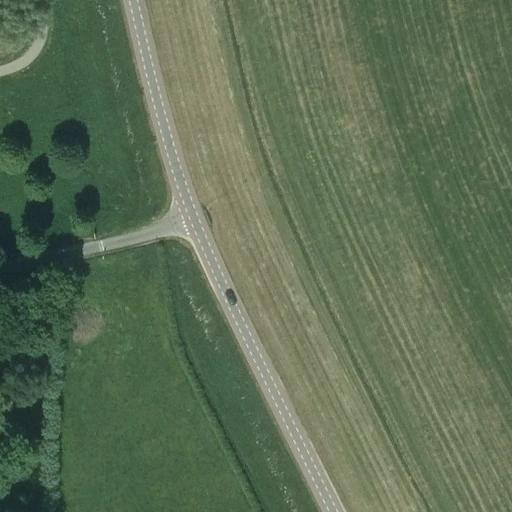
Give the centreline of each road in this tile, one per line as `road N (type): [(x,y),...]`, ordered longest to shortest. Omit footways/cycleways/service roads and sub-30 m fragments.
road 1 (tertiary): [(337,511),(195,221)]
road 2 (tertiary): [(195,221),(133,0)]
road 3 (unclassified): [(0,270),(195,221)]
road 4 (track): [(243,149),(211,0)]
